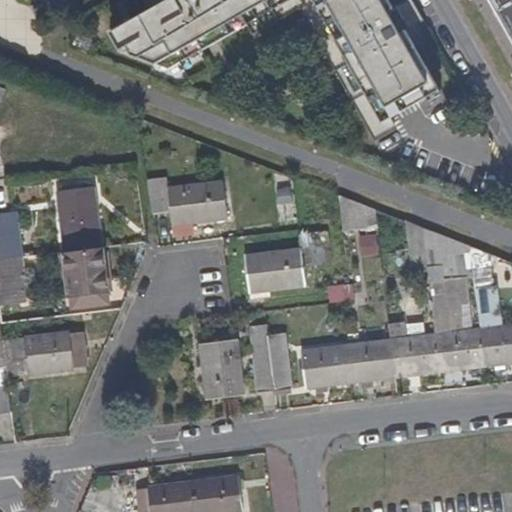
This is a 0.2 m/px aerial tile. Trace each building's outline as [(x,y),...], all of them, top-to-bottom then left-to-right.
[(336,36),(381,116),(390,110),(437,84),(403,24),(426,11),(419,0),(394,0),(389,3),(387,0),(152,0),(110,27),(125,51),(172,68),(247,21),(243,13),(265,0),(325,0),(344,31),(336,36)] [(396,123),(390,110),(381,116),(336,36),(344,31),(325,0),(265,0),(243,13),(247,21),(254,33),(299,6),(375,136),(396,123)] [(511,0),(491,0),(511,37),(511,0)] [(168,178),(151,179),(155,215),(172,213),(174,236),(196,234),(195,225),(230,220),(224,182),(169,188),(168,178)] [(95,187),(58,191),(66,251),(104,247),(95,187)] [(377,211),(341,197),(345,232),(380,229),(377,211)] [(19,212),(0,213),(0,259),(25,256),(19,212)] [(423,229),(406,222),(415,282),(429,281),(423,229)] [(432,304),(436,334),(440,373),(484,367),(480,329),(461,331),(458,303),(467,302),(465,277),(474,276),(473,266),(457,268),(456,253),(470,251),(469,247),(423,229),(429,281),(432,281),(435,303),(432,304)] [(302,249),(247,256),(252,301),(273,299),(272,292),(307,288),(305,268),(329,266),(328,261),(332,260),(331,248),(332,248),(330,232),(300,235),(302,249)] [(378,236),(360,237),(361,258),(380,257),(378,236)] [(104,247),(66,251),(73,310),(106,306),(104,293),(109,293),(104,247)] [(474,276),(480,329),(484,367),(511,363),(511,323),(497,325),(492,287),(494,287),(493,270),(492,270),(491,255),(472,247),(472,251),(473,266),(474,276)] [(470,251),(456,253),(457,268),(473,266),(472,251),(470,251)] [(503,260),(491,255),(492,270),(493,270),(500,274),(503,260)] [(25,256),(0,259),(0,305),(28,302),(28,294),(31,294),(25,256)] [(511,262),(503,260),(500,274),(498,278),(504,280),(505,278),(508,278),(508,277),(511,278),(511,262)] [(350,286),(345,287),(347,302),(358,300),(356,286),(350,286)] [(345,287),(329,289),(330,304),(342,302),(347,302),(345,287)] [(391,325),(392,340),(396,378),(440,373),(436,334),(408,337),(407,323),(391,325)] [(267,326),(251,327),(252,338),(268,336),(267,326)] [(4,339),(4,341),(7,366),(8,376),(9,377),(31,374),(31,376),(77,371),(77,368),(90,367),(86,332),(71,333),(71,331),(26,335),(27,337),(4,339)] [(288,334),(268,336),(270,350),(289,347),(288,334)] [(268,336),(252,338),(258,394),(276,392),(270,350),(268,336)] [(392,340),(348,346),(352,384),(396,378),(392,340)] [(240,341),(202,345),(209,401),(247,396),(240,341)] [(348,346),(303,352),(307,389),(352,384),(348,346)] [(289,347),(270,350),(276,392),(295,389),(289,347)] [(7,366),(0,367),(0,376),(8,376),(7,366)] [(8,376),(0,376),(0,414),(13,412),(9,377),(8,376)] [(244,511),(240,479),(194,484),(197,511),(244,511)] [(197,511),(194,484),(140,490),(142,511),(197,511)]
